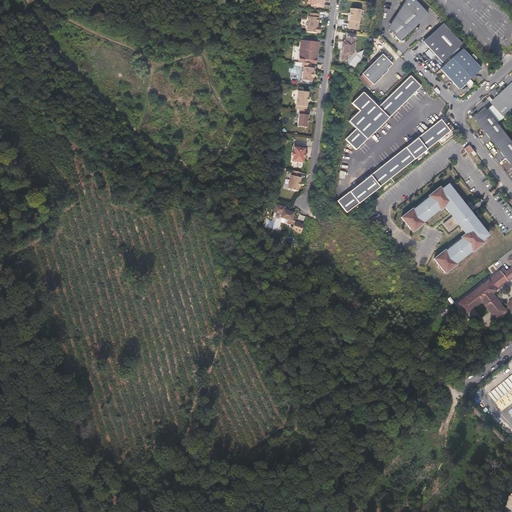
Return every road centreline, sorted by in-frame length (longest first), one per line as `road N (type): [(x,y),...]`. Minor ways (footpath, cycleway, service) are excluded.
road 1 (track): [(246,222),(173,478),(228,464),(309,511)]
road 2 (residential): [(334,0),(305,205)]
road 3 (track): [(386,511),(430,482),(455,402)]
